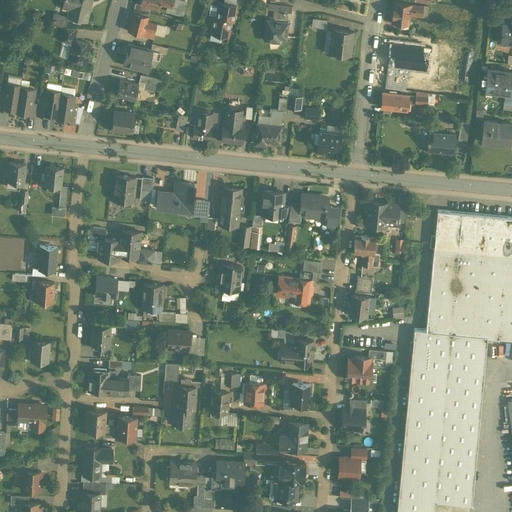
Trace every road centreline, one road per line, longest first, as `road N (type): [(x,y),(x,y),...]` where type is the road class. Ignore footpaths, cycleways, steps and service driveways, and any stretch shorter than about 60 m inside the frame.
road 1 (residential): [(356,175),(333,337),(321,511)]
road 2 (tertiary): [(356,175),(85,144)]
road 3 (residential): [(356,175),(379,0)]
road 4 (tertiary): [(511,190),(356,175)]
road 5 (residential): [(85,144),(122,0)]
road 6 (residential): [(79,260),(181,273),(192,316)]
road 7 (residential): [(73,368),(65,511)]
